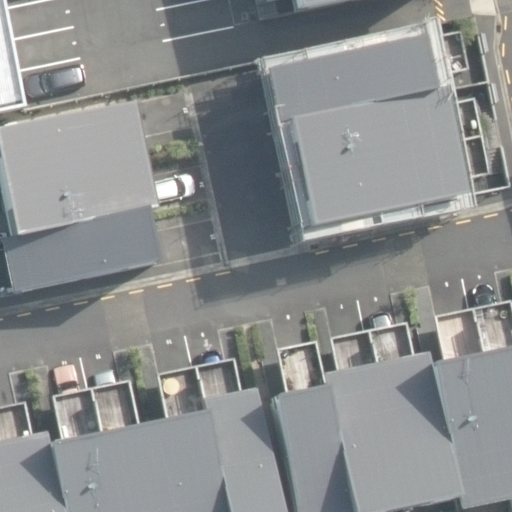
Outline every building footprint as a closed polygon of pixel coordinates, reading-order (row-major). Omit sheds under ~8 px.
[(0,0),(23,110),(472,17),(468,0),(0,0)] [(0,108),(20,104),(0,12),(0,108)] [(252,67),(288,242),(445,210),(409,35),(252,67)] [(0,126),(0,268),(8,308),(165,276),(129,100),(0,126)] [(511,352),(255,402),(275,511),(408,511),(511,492),(511,352)] [(0,452),(0,511),(259,511),(237,402),(0,452)]
